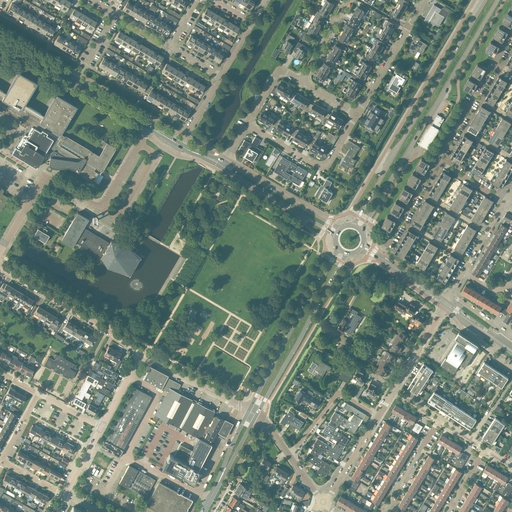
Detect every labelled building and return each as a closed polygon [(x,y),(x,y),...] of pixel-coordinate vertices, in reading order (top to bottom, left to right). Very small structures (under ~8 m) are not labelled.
[(65,12),(68,14),(72,8),(69,6),(71,2),(67,0),(64,0),(61,7),(66,11),(65,12)] [(123,10),(128,13),(133,5),(128,1),(128,0),(124,0),(122,4),(125,6),(123,10)] [(179,0),(177,6),(182,9),(187,1),(186,0),(179,0)] [(248,0),(245,6),(250,9),(255,2),(251,0),(248,0)] [(325,2),(323,6),(330,10),(334,4),(332,3),(333,0),(324,0),(324,1),(325,2)] [(396,7),(404,12),(408,5),(407,5),(409,2),(404,0),(397,0),(396,2),(398,3),(396,7)] [(7,11),(12,15),(17,6),(12,3),(7,11)] [(354,13),(362,17),(364,14),(366,15),(369,9),(360,4),(358,7),(358,6),(354,13)] [(434,4),(424,20),(429,23),(430,21),(439,26),(444,17),(446,18),(449,13),(451,15),(453,11),(445,6),(443,10),(441,9),(441,8),(434,4)] [(128,13),(134,16),(139,8),(133,5),(128,13)] [(12,15),(18,18),(23,10),(17,6),(12,15)] [(320,8),(316,14),(325,18),(326,16),(327,16),(330,10),(323,6),(321,9),(320,8)] [(389,15),(398,21),(400,18),(404,12),(396,7),(394,11),(392,10),(389,15)] [(69,17),(75,20),(80,12),(74,8),(74,9),(72,8),(68,14),(70,16),(69,17)] [(134,16),(139,19),(144,11),(139,8),(134,16)] [(202,16),(207,20),(212,11),(207,8),(202,16)] [(18,18),(23,21),(28,13),(23,10),(18,18)] [(139,19),(145,22),(150,14),(144,11),(139,19)] [(207,20),(213,23),(218,15),(212,11),(207,20)] [(75,20),(81,23),(86,15),(80,12),(75,20)] [(23,21),(29,24),(33,16),(28,13),(23,21)] [(349,22),(358,27),(361,22),(360,21),(362,17),(354,13),(350,19),(349,22)] [(145,22),(150,26),(155,17),(150,14),(145,22)] [(311,22),(320,27),(323,21),(325,18),(316,14),(311,22)] [(81,23),(86,27),(91,18),(86,15),(81,23)] [(213,23),(218,26),(223,18),(218,15),(213,23)] [(29,24),(34,28),(39,19),(33,16),(29,24)] [(150,26),(156,29),(160,21),(155,17),(150,26)] [(502,22),(511,27),(511,25),(511,21),(505,17),(502,22)] [(86,27),(92,30),(97,22),(91,18),(86,27)] [(218,26),(224,29),(228,21),(223,18),(218,26)] [(34,28),(39,31),(44,22),(39,19),(34,28)] [(385,26),(383,30),(390,34),(394,28),(395,25),(386,20),(383,25),(385,26)] [(156,29),(161,32),(166,24),(160,21),(156,29)] [(224,29),(229,33),(234,24),(228,21),(224,29)] [(39,31),(45,34),(50,26),(44,22),(39,31)] [(304,30),(315,37),(317,34),(316,33),(320,27),(311,22),(308,28),(306,27),(304,30)] [(343,31),(351,35),(353,32),(355,33),(358,27),(349,22),(347,25),(347,24),(343,31)] [(161,32),(167,35),(172,27),(166,24),(161,32)] [(229,33),(235,36),(239,28),(234,24),(229,33)] [(51,37),(53,38),(57,32),(55,30),(55,29),(50,26),(45,34),(50,37),(51,37)] [(496,31),(505,37),(508,32),(499,27),(496,31)] [(379,33),(376,38),(385,43),(386,41),(390,34),(383,30),(380,33),(379,33)] [(115,39),(120,43),(125,34),(120,31),(115,39)] [(338,40),(347,46),(350,40),(349,39),(351,35),(343,31),(339,37),(340,38),(338,40)] [(494,36),(502,42),(505,37),(496,31),(494,36)] [(54,43),(59,47),(64,38),(59,35),(60,33),(57,32),(53,38),(56,40),(54,43)] [(120,43),(126,46),(131,38),(125,34),(120,43)] [(186,43),(192,46),(197,38),(191,34),(186,43)] [(292,48),(295,49),(299,42),(294,39),(294,38),(289,35),(288,36),(288,35),(286,38),(287,39),(286,40),(287,41),(284,44),(283,46),(283,47),(282,48),(289,52),(292,48)] [(407,53),(414,57),(418,51),(422,53),(423,52),(425,49),(427,45),(419,40),(420,38),(415,35),(413,39),(415,40),(414,42),(413,42),(412,44),(412,45),(407,53)] [(59,47),(65,50),(70,41),(64,38),(59,47)] [(126,46),(131,49),(136,41),(131,38),(126,46)] [(192,46),(197,49),(202,41),(197,38),(192,46)] [(374,44),(372,48),(380,52),(383,46),(385,43),(376,38),(372,43),(374,44)] [(65,50),(70,53),(75,45),(70,41),(65,50)] [(131,49),(136,52),(141,44),(136,41),(131,49)] [(197,49),(202,53),(207,44),(202,41),(197,49)] [(488,46),(497,51),(500,46),(491,41),(488,46)] [(295,55),(302,59),(306,51),(302,49),(305,45),(299,42),(295,49),(297,51),(295,55)] [(332,51),(339,55),(341,52),(344,54),(346,51),(345,50),(347,48),(337,42),(336,45),(335,44),(335,45),(334,44),(333,46),(334,47),(332,51)] [(136,52),(142,56),(147,47),(141,44),(136,52)] [(202,53),(208,56),(213,47),(207,44),(202,53)] [(70,53),(76,56),(81,48),(75,45),(70,53)] [(485,51),(494,56),(497,51),(488,46),(485,51)] [(142,56),(147,59),(152,50),(147,47),(142,56)] [(208,56),(213,59),(218,51),(213,47),(208,56)] [(365,56),(374,61),(376,59),(376,58),(377,59),(381,53),(380,52),(372,48),(370,52),(368,51),(365,56)] [(147,59),(153,62),(158,54),(152,50),(147,59)] [(213,59),(219,62),(224,54),(218,51),(213,59)] [(327,60),(336,66),(338,63),(340,60),(337,59),(339,55),(332,51),(329,54),(328,54),(327,56),(328,57),(327,60)] [(157,67),(160,69),(164,62),(161,61),(163,57),(158,54),(153,62),(158,65),(157,67)] [(104,69),(109,61),(111,59),(108,57),(107,59),(104,58),(99,66),(104,69)] [(362,64),(360,68),(368,72),(370,69),(371,69),(372,67),(371,66),(372,66),(371,66),(373,63),(363,57),(362,60),(361,60),(359,63),(362,64)] [(320,68),(329,73),(331,70),(333,72),(335,69),(335,68),(336,66),(327,60),(325,63),(324,63),(323,62),(320,68)] [(104,69),(110,72),(115,64),(109,61),(104,69)] [(162,71),(167,75),(172,66),(167,63),(166,64),(164,62),(160,69),(162,70),(162,71)] [(110,72),(115,76),(120,67),(115,64),(110,72)] [(475,68),(483,74),(486,69),(477,64),(475,68)] [(167,75),(173,78),(178,70),(172,66),(167,75)] [(115,76),(121,79),(126,70),(120,67),(115,76)] [(316,78),(325,84),(327,81),(328,81),(329,78),(327,77),(329,73),(320,68),(316,74),(317,75),(318,76),(316,78)] [(354,73),(353,75),(362,81),(363,78),(364,79),(364,78),(365,79),(367,77),(366,76),(368,72),(360,68),(358,71),(355,70),(354,72),(354,73)] [(472,73),(480,79),(483,74),(475,68),(472,73)] [(392,93),(397,96),(399,92),(397,91),(400,86),(401,86),(400,85),(402,82),(404,84),(408,77),(395,69),(394,72),(397,74),(396,76),(394,75),(389,83),(387,82),(384,89),(388,91),(390,88),(394,90),(393,92),(392,93)] [(121,79),(126,82),(131,74),(126,70),(121,79)] [(173,78),(178,81),(183,73),(178,70),(173,78)] [(0,107),(29,125),(53,139),(49,146),(51,147),(49,165),(51,167),(53,167),(54,168),(56,168),(58,168),(60,168),(61,167),(63,167),(76,175),(78,172),(93,181),(98,173),(96,171),(98,168),(102,170),(116,147),(102,139),(100,142),(105,145),(99,156),(66,136),(65,136),(61,134),(77,106),(56,94),(44,115),(25,104),(38,83),(18,71),(6,92),(0,88),(0,107)] [(178,81),(184,84),(189,76),(183,73),(178,81)] [(126,82),(132,85),(137,77),(131,74),(126,82)] [(351,82),(349,86),(357,90),(359,87),(360,87),(362,85),(361,84),(360,84),(362,81),(353,75),(351,78),(350,78),(349,81),(351,82)] [(184,84),(189,88),(194,79),(189,76),(184,84)] [(499,76),(496,81),(505,86),(507,81),(499,76)] [(132,85),(137,88),(142,80),(137,77),(132,85)] [(466,83),(475,88),(478,83),(469,78),(466,83)] [(189,88),(194,91),(199,82),(194,79),(189,88)] [(143,91),(146,93),(150,86),(147,85),(148,83),(142,80),(137,88),(143,92),(143,91)] [(278,92),(281,94),(287,85),(281,81),(277,87),(275,85),(272,90),(277,94),(278,92)] [(496,81),(493,86),(502,91),(505,86),(496,81)] [(194,91),(200,94),(205,86),(199,82),(194,91)] [(463,88),(472,93),(475,88),(466,83),(463,88)] [(280,96),(289,101),(293,94),(290,93),(293,88),(287,85),(281,94),(280,96)] [(146,98),(152,101),(157,93),(151,90),(152,88),(150,86),(146,93),(148,94),(146,98)] [(342,94),(351,99),(353,96),(353,97),(354,96),(355,97),(356,95),(355,94),(357,90),(349,86),(347,89),(345,88),(343,91),(342,94)] [(493,86),(490,90),(499,95),(502,91),(493,86)] [(490,90),(488,95),(496,100),(499,95),(490,90)] [(152,101),(157,104),(162,96),(157,93),(152,101)] [(295,102),(299,104),(303,96),(297,93),(295,96),(293,94),(289,101),(294,104),(295,102)] [(485,100),(493,105),(496,100),(488,95),(485,100)] [(157,104),(162,108),(167,99),(162,96),(157,104)] [(301,108),(306,111),(310,105),(307,103),(309,100),(303,96),(299,104),(302,106),(301,108)] [(264,124),(271,112),(267,110),(271,105),(274,107),(277,102),(271,98),(268,103),(265,102),(259,111),(262,113),(259,119),(259,121),(264,124)] [(162,108),(168,111),(173,102),(167,99),(162,108)] [(168,111),(173,114),(178,106),(173,102),(168,111)] [(313,112),(316,114),(320,106),(314,103),(312,106),(310,105),(306,111),(311,114),(313,112)] [(479,109),(488,114),(490,110),(482,105),(479,109)] [(173,114),(179,117),(184,109),(178,106),(173,114)] [(318,118),(323,121),(327,115),(324,113),(326,110),(320,106),(316,114),(319,116),(318,118)] [(371,111),(364,122),(368,125),(366,128),(372,132),(374,128),(378,130),(385,119),(383,118),(386,113),(375,107),(372,112),(371,111)] [(179,117),(184,121),(189,112),(184,109),(179,117)] [(477,113),(486,118),(488,114),(479,109),(477,113)] [(273,122),(275,124),(279,118),(273,115),(274,114),(271,112),(264,124),(269,126),(270,126),(271,126),(273,122)] [(333,124),(338,117),(338,115),(332,112),(330,116),(327,115),(323,121),(332,126),(333,124)] [(475,117),(483,122),(486,118),(477,113),(475,117)] [(438,128),(444,119),(437,115),(434,121),(433,122),(434,126),(438,128)] [(335,128),(339,130),(341,126),(340,126),(344,120),(338,117),(333,124),(336,126),(335,128)] [(472,121),(481,126),(483,122),(475,117),(472,121)] [(276,129),(282,132),(286,125),(283,123),(284,121),(279,118),(275,124),(278,125),(276,129)] [(494,128),(500,132),(507,120),(503,118),(497,127),(495,126),(494,128)] [(507,120),(500,132),(507,136),(508,134),(506,133),(511,123),(507,120)] [(470,125),(479,130),(481,126),(472,121),(470,125)] [(29,125),(12,153),(36,168),(49,146),(53,139),(29,125)] [(290,133),(292,134),(296,128),(291,125),(290,127),(286,125),(282,132),(288,136),(290,133)] [(468,129),(476,134),(479,130),(470,125),(468,129)] [(293,139),(299,143),(304,135),(300,133),(301,131),(296,128),(292,134),(295,136),(293,139)] [(489,141),(493,144),(500,132),(494,128),(492,130),(494,131),(489,141)] [(493,144),(497,146),(503,137),(505,138),(507,136),(500,132),(493,144)] [(310,144),(315,135),(313,134),(311,137),(308,135),(307,137),(304,135),(299,143),(305,146),(307,143),(310,144)] [(462,138),(471,143),(473,139),(464,134),(462,138)] [(316,152),(316,153),(321,145),(318,143),(319,141),(316,140),(318,137),(315,135),(310,144),(312,146),(310,149),(311,149),(311,151),(314,153),(316,152)] [(244,139),(238,149),(239,150),(239,149),(242,151),(240,154),(244,156),(252,161),(253,159),(257,153),(259,149),(256,147),(260,140),(255,137),(251,144),(244,140),(244,139)] [(460,142),(468,147),(471,143),(462,138),(460,142)] [(349,148),(340,165),(346,168),(347,165),(352,168),(356,160),(352,158),(359,146),(360,147),(364,149),(366,147),(356,141),(354,143),(348,140),(345,146),(349,148)] [(457,146),(466,151),(468,147),(460,142),(457,146)] [(316,153),(322,156),(326,150),(326,151),(329,147),(325,145),(324,147),(321,145),(316,153)] [(455,150),(464,155),(466,151),(457,146),(455,150)] [(486,146),(483,151),(492,156),(494,152),(486,146)] [(453,154),(462,159),(464,155),(455,150),(453,154)] [(483,151),(481,154),(490,160),(492,156),(483,151)] [(450,158),(459,163),(462,159),(453,154),(450,158)] [(481,154),(479,158),(487,164),(490,160),(481,154)] [(274,171),(283,176),(291,163),(289,162),(289,161),(282,157),(280,160),(281,160),(274,171)] [(419,163),(427,168),(430,163),(421,158),(419,163)] [(479,158),(476,162),(485,167),(487,164),(479,158)] [(291,180),(298,184),(301,180),(302,181),(307,171),(298,166),(298,167),(296,165),(291,162),(291,163),(283,176),(288,179),(288,178),(291,180)] [(476,162),(474,166),(483,171),(485,167),(476,162)] [(416,168),(425,173),(427,168),(419,163),(416,168)] [(501,169),(510,174),(511,170),(511,168),(504,164),(501,169)] [(472,170),(480,175),(483,171),(474,166),(472,170)] [(498,173),(507,178),(510,174),(501,169),(498,173)] [(443,171),(440,175),(449,181),(452,176),(443,171)] [(410,177),(419,182),(422,177),(413,172),(410,177)] [(496,178),(504,183),(507,178),(498,173),(496,178)] [(440,175),(437,180),(446,185),(449,181),(440,175)] [(407,182),(416,187),(419,182),(410,177),(407,182)] [(493,183),(501,188),(504,183),(496,178),(493,183)] [(319,197),(327,202),(332,193),(327,190),(332,182),(327,179),(320,190),(319,189),(315,195),(315,196),(315,197),(316,198),(317,198),(318,198),(319,197)] [(437,180),(434,185),(443,190),(446,185),(437,180)] [(461,187),(470,192),(473,188),(464,183),(461,187)] [(434,185),(432,189),(440,195),(443,190),(434,185)] [(0,210),(1,211),(9,197),(2,193),(4,190),(0,187),(0,210)] [(402,192),(410,197),(413,192),(404,187),(402,192)] [(459,191),(468,196),(470,192),(461,187),(459,191)] [(429,194),(437,199),(440,195),(432,189),(429,194)] [(211,195),(220,200),(223,195),(220,193),(218,192),(214,190),(211,195)] [(457,195),(466,200),(468,196),(459,191),(457,195)] [(399,196),(407,202),(410,197),(402,192),(399,196)] [(455,199),(463,204),(466,200),(457,195),(455,199)] [(482,201),(491,206),(494,201),(485,196),(482,201)] [(423,204),(432,209),(434,205),(426,199),(423,204)] [(452,203),(461,208),(463,204),(455,199),(452,203)] [(393,206),(402,211),(405,206),(396,201),(393,206)] [(479,205),(488,210),(491,206),(482,201),(479,205)] [(450,207),(459,212),(461,208),(452,203),(450,207)] [(421,207),(430,213),(432,209),(423,204),(421,207)] [(477,210),(485,215),(488,210),(479,205),(477,210)] [(390,211),(399,216),(402,211),(393,206),(390,211)] [(419,211),(427,217),(430,213),(421,207),(419,211)] [(474,214),(483,220),(485,215),(477,210),(474,214)] [(416,215),(425,220),(427,217),(419,211),(416,215)] [(107,266),(129,274),(139,257),(127,246),(122,241),(111,240),(110,243),(97,236),(98,234),(92,231),(92,232),(84,227),(88,219),(78,212),(61,240),(72,246),(75,241),(101,257),(107,266)] [(438,223),(444,226),(451,215),(447,212),(441,222),(439,221),(438,223)] [(503,218),(505,219),(510,222),(511,219),(511,216),(506,213),(503,218)] [(471,219),(480,225),(483,220),(474,214),(471,219)] [(385,220),(393,225),(396,221),(387,215),(385,220)] [(414,219),(423,224),(425,220),(416,215),(414,219)] [(451,215),(444,226),(451,230),(452,228),(450,227),(455,217),(451,215)] [(411,223),(420,228),(423,224),(414,219),(411,223)] [(382,225),(390,230),(393,225),(385,220),(382,225)] [(433,236),(437,238),(444,226),(438,223),(436,225),(438,226),(433,236)] [(34,236),(45,242),(49,235),(45,233),(47,230),(38,224),(34,230),(36,232),(34,236)] [(498,230),(504,234),(507,227),(502,225),(502,224),(498,230)] [(465,229),(474,235),(477,230),(468,225),(465,229)] [(437,238),(441,241),(447,231),(449,232),(451,230),(444,226),(437,238)] [(406,232),(415,238),(417,234),(408,228),(406,232)] [(462,234),(471,239),(474,235),(465,229),(462,234)] [(494,236),(500,240),(504,234),(498,230),(494,236)] [(404,236),(412,242),(415,238),(406,232),(404,236)] [(459,239),(468,244),(471,239),(462,234),(459,239)] [(401,240),(410,245),(412,242),(404,236),(401,240)] [(491,243),(496,246),(500,240),(494,236),(491,243)] [(457,243),(465,249),(468,244),(459,239),(457,243)] [(399,244),(408,249),(410,245),(401,240),(399,244)] [(430,241),(427,245),(436,250),(438,246),(430,241)] [(454,248),(463,253),(465,249),(457,243),(454,248)] [(487,249),(493,252),(496,246),(491,243),(487,249)] [(397,248),(406,253),(408,249),(399,244),(397,248)] [(427,245),(425,249),(434,254),(436,250),(427,245)] [(394,252),(403,257),(406,253),(397,248),(394,252)] [(425,249),(423,253),(431,258),(434,254),(425,249)] [(483,255),(489,258),(493,252),(487,249),(483,255)] [(423,253),(420,257),(429,262),(431,258),(423,253)] [(448,258),(457,264),(459,259),(451,253),(448,258)] [(480,261),(486,264),(489,258),(483,255),(480,261)] [(420,257),(418,261),(427,266),(429,262),(420,257)] [(445,263),(454,268),(457,264),(448,258),(445,263)] [(415,265),(424,270),(427,266),(418,261),(415,265)] [(476,267),(482,270),(486,264),(480,261),(476,267)] [(442,268),(451,273),(454,268),(445,263),(442,268)] [(472,273),(478,277),(482,270),(476,267),(472,273)] [(440,272),(448,277),(451,273),(442,268),(440,272)] [(437,277),(445,282),(448,277),(440,272),(437,277)] [(7,294),(12,287),(7,283),(4,287),(2,286),(0,288),(0,294),(2,291),(7,294)] [(461,292),(470,297),(475,290),(466,285),(461,292)] [(13,297),(17,290),(12,287),(7,294),(5,298),(7,300),(10,296),(13,297)] [(18,301),(23,293),(17,290),(13,297),(10,302),(12,303),(15,299),(18,301)] [(470,297),(479,303),(484,295),(475,290),(470,297)] [(20,302),(24,304),(28,296),(23,293),(18,301),(16,305),(18,306),(20,302)] [(479,303),(488,308),(493,300),(484,295),(479,303)] [(26,312),(29,313),(34,305),(31,304),(34,300),(28,296),(24,304),(22,306),(28,309),(26,312)] [(499,311),(502,306),(493,300),(488,308),(498,313),(499,311)] [(406,312),(411,315),(416,306),(410,302),(407,306),(398,301),(393,308),(405,315),(406,312)] [(39,317),(44,309),(39,306),(38,307),(35,306),(30,314),(33,315),(34,313),(39,317)] [(45,320),(49,312),(44,309),(39,317),(37,321),(39,322),(41,318),(45,320)] [(338,330),(337,332),(339,334),(341,332),(342,333),(344,330),(346,330),(346,331),(351,334),(353,331),(357,323),(360,319),(361,317),(356,314),(357,312),(353,309),(347,318),(348,319),(347,320),(344,318),(340,324),(341,325),(340,326),(339,326),(337,330),(338,330)] [(503,321),(508,324),(511,317),(511,312),(507,309),(504,314),(506,315),(503,321)] [(47,321),(50,323),(55,316),(49,312),(45,320),(42,324),(44,325),(47,321)] [(409,322),(414,325),(415,323),(419,325),(425,316),(419,312),(416,317),(413,315),(409,322)] [(53,329),(56,331),(62,322),(59,320),(60,319),(55,316),(50,323),(55,326),(53,329)] [(63,328),(69,331),(73,324),(68,320),(65,324),(63,323),(58,331),(61,332),(63,328)] [(69,331),(74,335),(79,327),(73,324),(69,331)] [(74,335),(79,338),(84,330),(79,327),(74,335)] [(79,338),(85,341),(89,334),(84,330),(79,338)] [(393,337),(400,342),(401,339),(406,342),(409,336),(400,331),(398,335),(395,333),(393,337)] [(441,365),(454,373),(459,366),(457,365),(458,363),(465,367),(473,354),(466,350),(468,346),(474,350),(478,344),(459,331),(459,332),(455,338),(466,345),(465,347),(457,342),(447,356),(448,357),(447,358),(446,358),(441,365)] [(85,341),(90,344),(95,337),(89,334),(85,341)] [(390,347),(399,353),(403,347),(398,344),(400,342),(393,337),(390,342),(392,343),(390,347)] [(345,342),(353,347),(357,340),(354,338),(351,341),(347,339),(345,342)] [(104,355),(111,358),(115,350),(109,346),(106,352),(103,350),(99,357),(102,359),(104,355)] [(115,366),(117,368),(121,360),(119,359),(122,353),(115,350),(111,358),(117,362),(115,366)] [(380,359),(387,363),(389,360),(393,363),(397,357),(386,350),(384,351),(380,359)] [(8,364),(12,357),(13,355),(7,352),(6,354),(2,361),(8,364)] [(69,377),(72,379),(76,372),(69,368),(70,366),(72,367),(74,364),(56,354),(54,357),(56,358),(54,360),(48,357),(44,365),(50,369),(51,367),(53,369),(53,370),(59,373),(60,372),(63,373),(62,375),(68,378),(69,377)] [(8,364),(13,367),(17,360),(12,357),(8,364)] [(318,373),(323,376),(326,371),(325,371),(326,369),(329,371),(331,367),(316,358),(314,362),(313,361),(310,367),(309,367),(309,368),(308,370),(312,373),(315,369),(319,371),(318,373)] [(376,370),(385,376),(389,369),(385,367),(387,363),(380,359),(376,364),(379,366),(376,370)] [(13,367),(19,370),(23,363),(17,360),(13,367)] [(96,361),(88,375),(98,380),(100,377),(101,375),(96,373),(97,371),(99,366),(100,367),(101,364),(96,361)] [(478,371),(483,374),(489,365),(484,362),(478,371)] [(19,370),(24,373),(28,366),(23,363),(19,370)] [(420,369),(429,376),(433,370),(424,363),(420,369)] [(483,374),(488,378),(494,368),(489,365),(483,374)] [(24,373),(30,376),(34,369),(28,366),(24,373)] [(109,376),(106,380),(113,384),(119,374),(105,366),(102,372),(109,376)] [(148,367),(144,376),(145,379),(167,391),(155,415),(159,417),(182,429),(196,402),(192,400),(192,399),(179,393),(178,389),(180,385),(180,384),(168,378),(167,375),(151,366),(148,367)] [(488,378),(492,381),(499,371),(494,368),(488,378)] [(354,395),(358,398),(365,386),(362,385),(365,381),(361,379),(365,373),(358,369),(353,378),(356,380),(354,384),(359,387),(354,395)] [(416,375),(425,382),(429,376),(420,369),(416,375)] [(492,381),(497,384),(503,374),(499,371),(492,381)] [(497,384),(502,387),(508,378),(503,374),(497,384)] [(88,375),(81,389),(86,392),(87,389),(89,385),(90,383),(95,386),(97,383),(98,380),(88,375)] [(412,381),(421,388),(425,382),(416,375),(412,381)] [(100,377),(98,380),(97,383),(103,386),(100,391),(107,395),(113,384),(106,380),(100,377)] [(291,382),(299,386),(301,382),(294,378),(291,382)] [(369,396),(374,399),(378,392),(375,390),(378,385),(371,381),(366,391),(370,393),(369,396)] [(408,388),(417,394),(421,388),(412,381),(408,388)] [(119,457),(123,449),(152,397),(134,387),(105,439),(104,439),(100,447),(101,447),(101,449),(104,448),(108,451),(119,457)] [(7,394),(12,397),(15,391),(10,388),(7,394)] [(83,408),(84,406),(86,403),(81,400),(82,398),(84,394),(85,394),(86,392),(81,389),(73,403),(83,408)] [(307,401),(316,407),(321,400),(312,395),(313,393),(322,398),(324,395),(312,389),(311,391),(308,389),(307,391),(306,391),(305,393),(301,390),(295,399),(300,402),(304,404),(306,403),(307,401)] [(12,397),(17,400),(20,394),(15,391),(12,397)] [(428,401),(434,405),(440,395),(434,391),(428,401)] [(86,410),(94,414),(97,407),(102,398),(102,399),(104,395),(98,392),(96,395),(98,396),(93,405),(90,403),(91,401),(88,399),(84,406),(87,408),(86,410)] [(17,400),(23,403),(26,397),(20,394),(17,400)] [(434,405),(440,409),(446,399),(440,395),(434,405)] [(440,409),(446,413),(452,403),(446,399),(440,409)] [(196,402),(182,429),(199,437),(210,443),(223,419),(216,415),(215,416),(213,415),(215,411),(196,402)] [(446,413),(452,417),(458,407),(452,403),(446,413)] [(392,411),(397,414),(401,408),(396,404),(392,411)] [(452,417),(458,421),(464,411),(458,407),(452,417)] [(397,414),(402,417),(406,411),(401,408),(397,414)] [(287,422),(299,430),(304,422),(294,417),(295,415),(289,411),(287,415),(285,414),(280,422),(285,425),(287,422)] [(402,417),(407,420),(412,414),(406,411),(402,417)] [(458,421),(464,425),(470,415),(464,411),(458,421)] [(8,417),(14,420),(17,415),(11,412),(8,417)] [(329,422),(337,427),(339,423),(342,426),(346,419),(335,412),(331,418),(331,419),(329,422)] [(346,419),(342,426),(354,433),(358,426),(357,425),(361,419),(361,418),(358,417),(356,415),(354,414),(350,421),(346,419)] [(407,420),(413,424),(414,422),(417,417),(412,414),(407,420)] [(464,425),(470,429),(477,419),(470,415),(464,425)] [(5,423),(11,426),(14,420),(8,417),(5,423)] [(217,430),(225,434),(232,421),(225,417),(217,430)] [(492,422),(502,429),(505,424),(495,417),(492,422)] [(386,421),(382,426),(389,430),(392,425),(386,421)] [(322,432),(334,439),(338,432),(335,430),(337,427),(329,422),(327,426),(326,425),(322,432)] [(412,429),(418,433),(422,426),(416,422),(416,423),(414,422),(413,424),(415,425),(412,429)] [(489,427),(498,433),(502,429),(492,422),(489,427)] [(2,428),(8,431),(11,426),(5,423),(2,428)] [(29,431),(35,434),(39,426),(35,424),(35,426),(33,425),(29,431)] [(35,434),(40,437),(43,431),(42,430),(42,428),(39,426),(35,434)] [(382,426),(379,432),(385,435),(389,430),(382,426)] [(486,432),(495,438),(498,433),(489,427),(486,432)] [(0,431),(0,433),(5,436),(8,431),(2,428),(0,431)] [(40,437),(45,439),(49,432),(46,430),(45,432),(43,431),(40,437)] [(49,445),(51,442),(54,436),(52,435),(53,434),(49,432),(45,439),(49,441),(47,443),(49,445)] [(337,441),(335,444),(342,449),(344,445),(345,446),(349,439),(338,432),(334,439),(337,441)] [(379,432),(376,437),(382,440),(385,435),(379,432)] [(482,437),(492,443),(495,438),(486,432),(482,437)] [(437,441),(443,444),(447,438),(442,434),(437,441)] [(409,440),(415,443),(418,438),(412,435),(409,440)] [(56,445),(60,438),(57,436),(56,437),(54,436),(51,442),(56,445)] [(166,460),(162,467),(174,473),(174,474),(177,475),(179,477),(180,476),(181,476),(183,477),(186,479),(193,483),(200,470),(198,469),(203,460),(202,459),(210,444),(210,443),(199,437),(198,438),(199,438),(192,450),(180,444),(174,456),(169,453),(166,460)] [(376,437),(373,442),(379,445),(382,440),(376,437)] [(60,450),(61,448),(64,442),(63,441),(63,440),(60,438),(56,445),(59,447),(58,449),(60,450)] [(312,449),(319,453),(321,450),(325,452),(329,445),(317,438),(313,445),(314,446),(312,449)] [(443,444),(448,447),(452,441),(447,438),(443,444)] [(406,445),(412,448),(415,443),(409,440),(406,445)] [(448,447),(453,451),(457,444),(452,441),(448,447)] [(65,453),(66,451),(71,444),(67,442),(66,443),(64,442),(61,448),(63,449),(62,451),(65,453)] [(370,447),(376,450),(379,445),(373,442),(370,447)] [(66,451),(72,454),(75,448),(73,447),(74,445),(71,444),(66,451)] [(329,445),(325,452),(337,459),(341,453),(340,452),(342,449),(335,444),(333,448),(329,445)] [(453,451),(458,454),(460,452),(463,447),(457,444),(453,451)] [(403,450),(409,454),(412,448),(406,445),(403,450)] [(367,452),(373,455),(376,450),(370,447),(367,452)] [(305,459),(316,466),(320,459),(317,457),(319,453),(312,449),(310,452),(309,452),(305,459)] [(400,455),(406,459),(409,454),(403,450),(400,455)] [(20,461),(24,454),(19,451),(15,457),(17,458),(16,459),(20,461)] [(364,457),(370,460),(373,455),(367,452),(364,457)] [(452,464),(461,469),(468,456),(462,453),(460,452),(458,454),(452,464)] [(26,463),(29,457),(24,454),(20,461),(23,463),(24,462),(26,463)] [(397,460),(403,464),(406,459),(400,455),(397,460)] [(429,455),(426,460),(432,464),(435,458),(429,455)] [(30,467),(34,459),(29,457),(26,463),(28,464),(27,465),(30,467)] [(361,462),(367,466),(370,460),(364,457),(361,462)] [(36,468),(40,462),(34,459),(30,467),(34,469),(35,467),(36,468)] [(260,464),(267,468),(270,463),(263,459),(260,464)] [(321,473),(325,475),(327,472),(328,472),(332,466),(320,459),(316,466),(319,467),(317,472),(321,474),(321,473)] [(394,465),(400,469),(403,464),(397,460),(394,465)] [(426,460),(423,465),(429,469),(432,464),(426,460)] [(41,473),(45,465),(40,462),(36,468),(38,469),(37,471),(41,473)] [(358,467),(364,471),(367,466),(361,462),(358,467)] [(483,471),(489,474),(493,467),(487,464),(483,471)] [(45,473),(47,474),(50,468),(45,465),(41,473),(44,475),(45,473)] [(119,483),(146,497),(155,480),(129,465),(119,483)] [(391,470),(397,474),(400,469),(394,465),(391,470)] [(423,465),(420,470),(426,474),(429,469),(423,465)] [(48,477),(52,478),(56,471),(52,469),(54,467),(52,466),(50,468),(47,474),(49,475),(48,477)] [(274,476),(277,478),(282,470),(277,466),(274,471),(273,470),(270,476),(273,477),(274,476)] [(355,472),(361,476),(364,471),(358,467),(355,472)] [(489,474),(494,477),(498,471),(493,467),(489,474)] [(453,473),(459,477),(462,472),(456,468),(453,473)] [(280,482),(283,483),(286,478),(285,478),(288,473),(282,470),(277,478),(281,480),(280,482)] [(388,475),(394,479),(397,474),(391,470),(388,475)] [(420,470),(417,475),(423,479),(426,474),(420,470)] [(52,478),(55,480),(56,479),(58,480),(61,474),(56,471),(52,478)] [(494,477),(499,480),(503,474),(498,471),(494,477)] [(352,477),(358,481),(361,476),(355,472),(352,477)] [(4,482),(8,484),(12,476),(8,474),(8,475),(6,473),(3,480),(5,481),(4,482)] [(450,478),(456,482),(459,477),(453,473),(450,478)] [(499,480),(504,483),(505,482),(508,477),(503,474),(499,480)] [(384,480),(391,484),(394,479),(388,475),(384,480)] [(417,475),(414,480),(420,484),(423,479),(417,475)] [(12,484),(13,485),(17,479),(15,478),(12,476),(8,484),(11,486),(12,484)] [(446,483),(453,487),(456,482),(450,478),(446,483)] [(15,488),(18,490),(22,482),(19,480),(17,479),(13,485),(15,486),(15,488)] [(381,485),(388,489),(391,484),(384,480),(381,485)] [(414,480),(411,485),(417,489),(420,484),(414,480)] [(146,505),(158,511),(171,488),(159,481),(146,505)] [(22,490),(24,491),(27,485),(26,484),(22,482),(18,490),(22,491),(22,490)] [(499,492),(507,497),(511,489),(511,484),(508,482),(507,483),(505,482),(504,483),(499,492)] [(237,487),(249,495),(253,489),(247,486),(247,487),(240,483),(237,487)] [(443,488),(449,492),(453,487),(446,483),(443,488)] [(476,483),(473,488),(479,492),(482,487),(476,483)] [(291,491),(295,494),(298,488),(293,484),(290,489),(289,489),(286,494),(289,495),(291,491)] [(25,493),(29,495),(33,488),(29,486),(27,485),(24,491),(26,492),(25,493)] [(378,490),(384,494),(388,489),(381,485),(378,490)] [(411,485),(408,490),(414,494),(417,489),(411,485)] [(243,494),(248,497),(249,495),(237,487),(234,492),(242,496),(243,494)] [(33,496),(35,497),(38,491),(36,490),(33,488),(29,495),(32,497),(33,496)] [(185,511),(188,508),(187,508),(188,506),(189,506),(193,500),(180,493),(179,493),(177,492),(178,492),(171,488),(158,511),(185,511)] [(296,500),(299,501),(302,496),(301,496),(304,491),(298,488),(295,494),(299,496),(296,500)] [(440,493),(446,497),(449,492),(443,488),(440,493)] [(473,488),(470,493),(476,497),(479,492),(473,488)] [(375,495),(381,499),(384,494),(378,490),(375,495)] [(408,490),(405,495),(411,499),(414,494),(408,490)] [(36,499),(39,501),(43,493),(40,491),(40,492),(38,491),(35,497),(36,498),(36,499)] [(39,501),(43,503),(43,502),(45,503),(49,497),(47,496),(47,495),(43,493),(39,501)] [(437,498),(443,502),(446,497),(440,493),(437,498)] [(470,493),(467,498),(473,502),(476,497),(470,493)] [(230,499),(242,507),(243,505),(238,502),(240,500),(232,495),(230,499)] [(337,502),(342,505),(346,499),(341,495),(337,502)] [(372,500),(378,504),(381,499),(375,495),(372,500)] [(402,500),(408,504),(411,499),(405,495),(402,500)] [(499,501),(505,505),(509,500),(502,496),(499,501)] [(434,503),(440,507),(443,502),(437,498),(434,503)] [(467,498),(464,503),(470,507),(473,502),(467,498)] [(236,506),(241,508),(242,507),(230,499),(228,503),(235,508),(236,506)] [(342,505),(347,508),(351,502),(346,499),(342,505)] [(399,505),(405,509),(408,504),(402,500),(399,505)] [(496,506),(502,510),(505,505),(499,501),(496,506)] [(347,508),(352,511),(356,505),(351,502),(347,508)] [(431,508),(437,511),(440,507),(434,503),(431,508)] [(464,503),(461,508),(467,511),(470,507),(464,503)]
